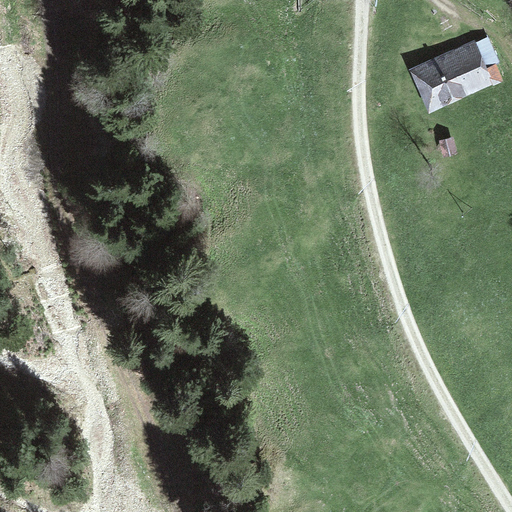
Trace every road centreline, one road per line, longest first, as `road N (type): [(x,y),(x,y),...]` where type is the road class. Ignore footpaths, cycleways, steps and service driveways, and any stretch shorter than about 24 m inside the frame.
road 1 (track): [(363,0),(362,168),(383,253),(408,331),(511,511)]
road 2 (track): [(179,511),(72,228),(40,0)]
